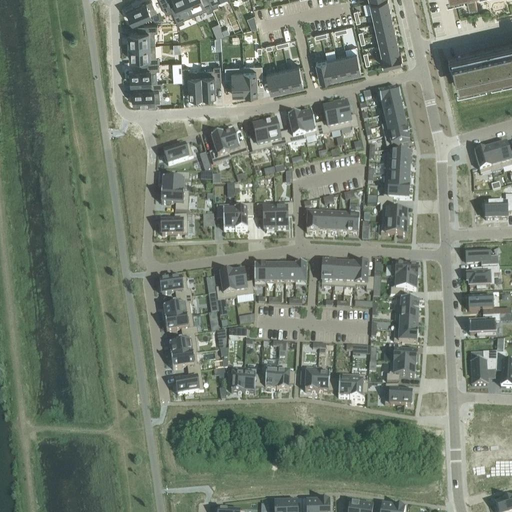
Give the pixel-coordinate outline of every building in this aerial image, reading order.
[(168,0),(165,0),(162,1),(167,13),(172,10),(168,0)] [(174,0),(179,10),(173,13),(178,25),(184,22),(183,20),(195,15),(188,0),(174,0)] [(188,0),(195,15),(206,10),(207,13),(213,10),(209,0),(203,0),(202,0),(188,0)] [(209,0),(213,10),(214,10),(213,8),(219,6),(217,3),(224,0),(209,0)] [(390,9),(387,0),(379,0),(370,2),(372,13),(390,9)] [(477,7),(475,0),(466,0),(469,9),(477,7)] [(132,7),(126,10),(129,18),(130,17),(133,23),(157,13),(151,1),(133,8),(132,7)] [(392,20),(390,9),(372,13),(375,24),(392,20)] [(395,30),(392,20),(375,24),(377,34),(395,30)] [(129,38),(127,38),(127,46),(155,45),(155,32),(157,32),(157,25),(144,26),(144,32),(128,33),(129,38)] [(397,41),(395,30),(377,34),(379,45),(397,41)] [(399,51),(397,41),(379,45),(382,55),(399,51)] [(511,43),(448,58),(449,63),(452,62),(455,76),(456,76),(459,90),(511,77),(511,43)] [(155,45),(127,46),(128,54),(129,54),(130,59),(145,58),(146,64),(159,63),(159,57),(156,57),(155,45)] [(403,62),(400,50),(399,51),(382,55),(381,55),(383,66),(403,62)] [(357,53),(346,55),(350,74),(361,72),(357,53)] [(346,55),(336,57),(340,76),(350,74),(346,55)] [(336,57),(326,60),(330,78),(340,76),(336,57)] [(326,60),(316,62),(320,81),(330,78),(326,60)] [(146,70),(129,71),(129,78),(131,78),(131,84),(149,84),(157,83),(157,82),(156,70),(159,70),(159,63),(146,64),(146,70)] [(262,65),(243,66),(245,94),(257,93),(257,77),(263,77),(262,65)] [(213,69),(201,70),(202,98),(210,98),(210,96),(215,95),(215,80),(221,79),(220,66),(213,66),(213,69)] [(243,66),(225,67),(225,79),(232,78),(232,95),(245,94),(243,66)] [(299,66),(288,68),(292,87),(303,85),(299,66)] [(189,68),(182,68),(182,81),(189,81),(189,97),(194,96),(195,98),(202,98),(201,70),(189,71),(189,68)] [(288,68),(277,71),(282,90),(292,87),(288,68)] [(277,71),(266,73),(270,92),(282,90),(277,71)] [(162,89),(162,83),(157,83),(149,84),(149,89),(133,90),(133,96),(132,96),(132,105),(140,104),(140,103),(160,102),(159,89),(162,89)] [(398,90),(376,95),(378,107),(401,102),(398,90)] [(401,102),(378,107),(379,107),(381,107),(384,116),(381,116),(381,117),(403,112),(400,102),(401,102)] [(346,104),(335,106),(341,132),(347,130),(351,129),(352,130),(359,129),(356,116),(350,118),(346,104)] [(326,123),(320,124),(323,137),(330,136),(330,134),(331,134),(341,132),(335,106),(334,106),(335,107),(333,108),(323,110),(326,123)] [(403,112),(381,117),(384,127),(381,128),(382,128),(405,123),(403,112)] [(311,114),(300,116),(306,142),(305,139),(307,138),(316,136),(316,139),(323,137),(320,124),(317,125),(314,126),(311,114)] [(291,132),(285,133),(288,146),(306,142),(300,116),(288,119),(291,132)] [(276,121),(264,124),(270,150),(288,146),(285,133),(279,135),(276,121)] [(405,123),(382,128),(384,139),(407,133),(405,123)] [(256,140),(249,141),(252,152),(252,154),(270,150),(264,124),(264,125),(253,128),(256,140)] [(223,135),(231,161),(231,160),(241,156),(241,157),(248,155),(244,143),(238,145),(234,132),(232,133),(231,132),(224,134),(225,135),(224,135),(223,136),(223,135)] [(407,133),(384,139),(386,150),(410,144),(407,133)] [(215,152),(209,154),(213,166),(231,161),(223,135),(211,139),(215,152)] [(511,163),(507,144),(495,148),(502,171),(503,171),(503,169),(511,166),(511,163)] [(165,156),(164,157),(166,164),(167,163),(168,166),(193,158),(189,145),(164,153),(165,156)] [(495,148),(485,151),(492,174),(502,171),(495,148)] [(485,151),(475,154),(481,176),(491,173),(491,174),(492,174),(485,151)] [(206,154),(200,156),(205,173),(212,173),(206,154)] [(386,154),(386,166),(411,168),(411,156),(386,154)] [(386,166),(385,177),(409,178),(410,168),(411,168),(386,166)] [(162,192),(189,194),(189,193),(184,193),(185,182),(189,182),(190,175),(177,174),(177,181),(163,180),(162,192)] [(384,187),(384,188),(409,189),(408,189),(409,178),(385,177),(385,187),(384,187)] [(378,199),(377,206),(393,206),(394,200),(409,201),(409,189),(384,188),(383,199),(378,199)] [(162,192),(161,205),(176,206),(175,212),(188,213),(189,194),(162,192)] [(506,205),(485,206),(486,221),(507,220),(507,213),(511,212),(511,196),(506,197),(506,205)] [(253,205),(235,206),(236,232),(247,232),(247,218),(253,218),(253,205)] [(275,205),(257,206),(257,219),(264,218),(264,232),(267,232),(267,233),(274,233),(274,232),(276,232),(275,205)] [(293,205),(275,205),(276,232),(276,230),(288,230),(287,218),(294,218),(293,205)] [(234,207),(217,207),(217,220),(223,220),(224,232),(235,232),(236,232),(235,206),(234,206),(234,207)] [(377,206),(380,206),(380,213),(382,213),(381,224),(408,225),(406,225),(407,213),(393,212),(393,206),(377,206)] [(339,216),(338,235),(348,236),(349,212),(349,217),(339,216)] [(349,212),(348,236),(359,236),(360,217),(360,213),(349,212)] [(308,215),(307,234),(317,235),(318,215),(308,215)] [(318,215),(317,235),(318,235),(318,234),(328,235),(329,216),(318,215)] [(161,227),(160,227),(160,234),(162,234),(162,237),(188,236),(187,216),(175,216),(175,223),(161,223),(161,227)] [(329,216),(328,235),(338,235),(339,216),(329,216)] [(381,224),(381,236),(407,237),(408,225),(381,224)] [(490,251),(466,252),(466,264),(481,263),(481,267),(498,267),(498,258),(490,258),(490,251)] [(323,263),(322,288),(333,289),(335,263),(323,263)] [(335,263),(333,289),(344,289),(346,265),(335,265),(335,264),(335,263)] [(346,265),(344,289),(355,290),(356,265),(356,266),(346,265)] [(356,265),(355,290),(356,290),(356,288),(366,289),(366,292),(373,293),(374,280),(368,279),(368,266),(356,265)] [(295,267),(286,267),(286,286),(295,286),(295,288),(296,288),(296,266),(295,266),(295,267)] [(307,266),(296,266),(296,288),(307,288),(307,266)] [(265,267),(255,267),(255,288),(265,288),(265,267)] [(275,267),(265,267),(265,288),(266,288),(266,286),(275,286),(275,267)] [(286,267),(275,267),(275,286),(286,286),(286,267)] [(392,267),(391,279),(417,280),(417,278),(419,278),(419,271),(418,271),(418,268),(392,267)] [(483,275),(467,276),(467,284),(469,284),(469,288),(477,288),(477,290),(481,290),(481,287),(490,287),(490,276),(500,275),(499,269),(482,269),(483,275)] [(233,273),(232,274),(236,300),(236,299),(254,296),(252,284),(246,284),(244,272),(233,274),(233,273)] [(222,289),(216,289),(218,302),(236,300),(232,274),(230,274),(230,273),(223,274),(223,275),(220,275),(222,289)] [(160,286),(159,286),(160,293),(161,293),(162,296),(175,294),(176,301),(192,298),(191,291),(188,292),(186,279),(160,283),(160,286)] [(391,290),(391,297),(403,298),(404,291),(416,292),(417,280),(391,279),(394,279),(393,290),(391,290)] [(177,307),(164,309),(165,321),(192,317),(190,306),(193,305),(192,298),(176,301),(177,307)] [(493,299),(468,300),(468,312),(482,311),(483,317),(494,317),(493,299)] [(396,301),(395,312),(419,313),(419,302),(396,301)] [(395,312),(395,322),(418,323),(419,313),(395,312)] [(192,317),(165,321),(167,334),(181,331),(182,338),(198,335),(197,328),(194,329),(192,317)] [(469,326),(468,326),(469,334),(470,334),(470,336),(477,335),(477,338),(496,338),(495,323),(500,323),(500,317),(483,317),(483,323),(469,324),(469,326)] [(394,332),(418,333),(418,323),(395,322),(395,323),(400,323),(399,332),(394,332)] [(394,332),(394,343),(418,344),(418,333),(394,332)] [(183,344),(170,346),(172,358),(171,358),(198,354),(195,336),(198,336),(198,335),(182,338),(183,344)] [(389,346),(389,353),(390,354),(389,365),(415,366),(416,364),(417,364),(417,357),(416,357),(416,354),(402,353),(402,347),(389,346)] [(483,362),(471,363),(472,387),(488,386),(487,372),(496,372),(497,353),(483,354),(483,362)] [(171,360),(170,361),(171,368),(172,368),(173,371),(187,368),(188,375),(201,373),(200,366),(198,366),(196,355),(198,355),(198,354),(171,358),(171,360)] [(497,354),(496,373),(502,373),(501,388),(511,388),(511,361),(506,362),(506,355),(497,354)] [(387,376),(387,383),(400,384),(400,377),(414,378),(415,367),(415,366),(389,365),(390,365),(389,376),(387,376)] [(261,377),(260,390),(265,390),(277,391),(277,392),(278,368),(267,367),(266,377),(261,377)] [(278,368),(277,392),(289,392),(289,386),(295,387),(295,373),(290,373),(279,372),(279,368),(278,368)] [(301,374),(300,387),(305,387),(305,393),(317,394),(318,370),(306,369),(306,374),(301,374)] [(227,375),(226,388),(232,388),(231,394),(243,395),(245,371),(233,370),(232,375),(227,375)] [(318,370),(317,394),(318,394),(318,393),(329,394),(334,394),(335,381),(330,380),(330,373),(319,372),(319,370),(318,370)] [(245,371),(243,395),(244,395),(244,394),(255,395),(255,390),(260,390),(261,377),(256,376),(256,371),(245,371)] [(176,386),(175,386),(176,393),(177,393),(178,396),(204,392),(201,373),(188,375),(189,381),(176,383),(176,386)] [(335,381),(334,394),(339,394),(338,399),(350,400),(352,377),(340,376),(339,381),(335,381)] [(352,377),(350,400),(362,401),(362,395),(368,396),(369,382),(363,382),(363,377),(352,377)] [(386,386),(385,406),(411,407),(411,404),(413,404),(413,397),(412,397),(412,394),(398,393),(399,387),(386,386)] [(501,504),(496,505),(498,511),(511,511),(511,499),(501,503),(501,504)] [(306,511),(318,511),(318,502),(306,503),(306,511)] [(330,511),(330,502),(318,502),(318,511),(330,511)] [(274,511),(286,511),(286,503),(274,504),(274,511)] [(298,511),(298,503),(286,503),(286,511),(298,511)]
